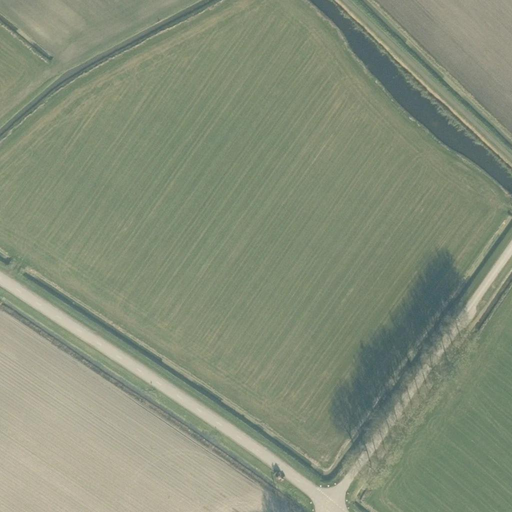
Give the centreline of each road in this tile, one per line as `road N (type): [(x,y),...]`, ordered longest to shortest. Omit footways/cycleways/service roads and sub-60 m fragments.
road 1 (tertiary): [(329,505),(0,278)]
road 2 (tertiary): [(329,505),(511,246)]
